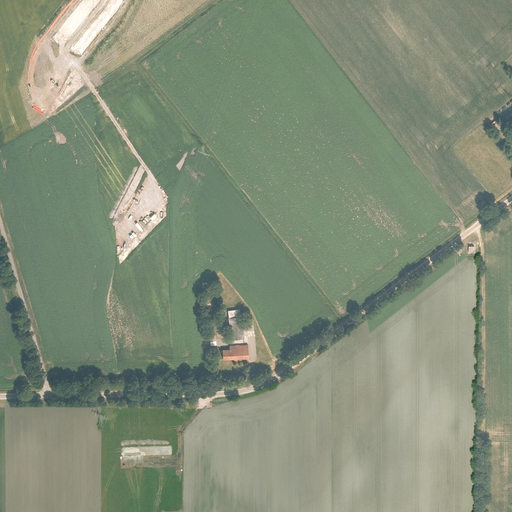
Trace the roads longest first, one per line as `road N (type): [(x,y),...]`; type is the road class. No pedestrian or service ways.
road 1 (unclassified): [(511,196),(254,386),(225,393),(48,393)]
road 2 (track): [(481,511),(480,219)]
road 3 (unclassified): [(48,393),(0,231)]
